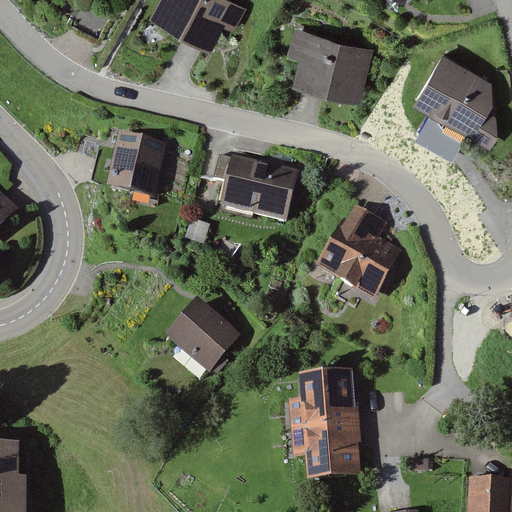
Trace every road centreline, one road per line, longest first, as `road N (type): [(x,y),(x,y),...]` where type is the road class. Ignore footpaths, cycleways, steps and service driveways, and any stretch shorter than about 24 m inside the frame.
road 1 (residential): [(0,15),(69,77),(96,88),(368,156),(418,195),(451,269)]
road 2 (residential): [(0,327),(21,319),(54,287),(68,238),(49,178),(0,127)]
road 3 (residential): [(451,269),(442,388),(511,409)]
